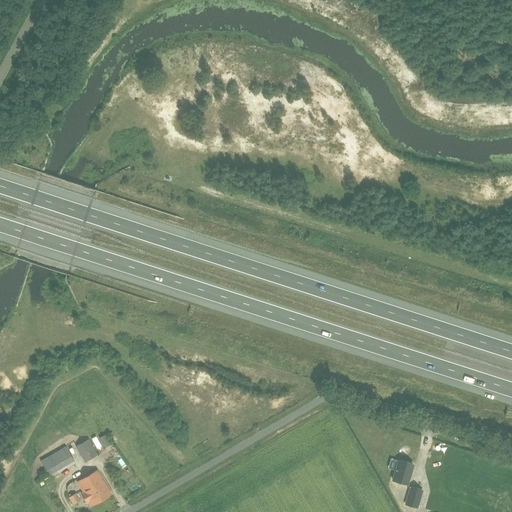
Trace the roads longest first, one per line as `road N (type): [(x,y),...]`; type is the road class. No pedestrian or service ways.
road 1 (motorway): [(511,351),(0,185)]
road 2 (motorway): [(0,224),(511,389)]
road 3 (unclassified): [(128,511),(325,397),(462,436)]
road 4 (track): [(194,186),(511,284)]
